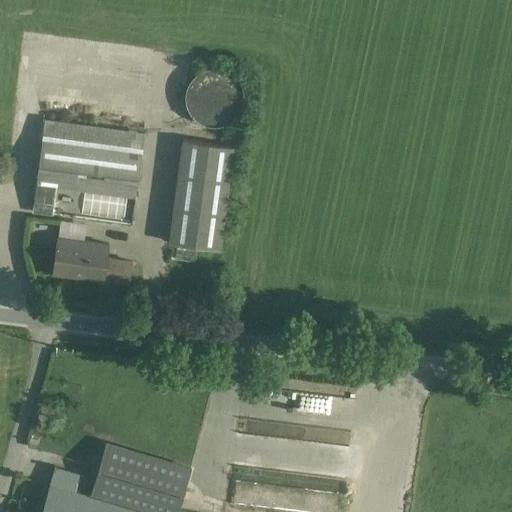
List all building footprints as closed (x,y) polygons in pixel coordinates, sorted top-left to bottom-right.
[(250,95),(250,94),(250,93),(250,92),(250,91),(250,90),(250,89),(250,88),(250,87),(249,86),(249,85),(249,84),(249,83),(248,83),(248,82),(248,81),(247,80),(247,79),(246,78),(246,77),(245,77),(245,76),(244,75),(244,74),(243,74),(243,73),(242,73),(242,72),(241,71),(240,70),(239,70),(239,69),(238,69),(238,68),(237,68),(237,67),(236,67),(235,66),(234,66),(233,65),(232,65),(231,64),(230,64),(229,63),(228,63),(227,63),(227,62),(226,62),(225,62),(224,62),(223,62),(222,62),(221,61),(220,61),(219,61),(218,61),(217,61),(216,61),(215,61),(214,61),(213,61),(213,62),(212,62),(211,62),(210,62),(209,62),(208,62),(208,63),(207,63),(206,63),(205,64),(204,64),(203,65),(202,65),(201,66),(200,66),(199,67),(198,67),(198,68),(197,68),(197,69),(196,69),(195,70),(194,71),(193,72),(193,73),(192,73),(192,74),(191,74),(191,75),(190,76),(190,77),(189,77),(189,78),(188,79),(188,80),(187,81),(187,82),(187,83),(186,83),(186,84),(186,85),(186,86),(185,87),(185,88),(185,89),(185,90),(185,91),(185,92),(185,93),(185,94),(185,95),(185,96),(185,97),(185,98),(185,99),(185,100),(185,101),(186,102),(186,103),(186,104),(186,105),(187,105),(187,106),(187,107),(188,108),(188,109),(188,110),(189,110),(189,111),(190,112),(191,113),(191,114),(192,114),(192,115),(193,116),(193,117),(194,117),(195,118),(195,119),(196,119),(197,120),(198,120),(198,121),(199,121),(200,122),(201,122),(201,123),(202,123),(203,123),(203,124),(204,124),(205,124),(205,125),(206,125),(207,125),(208,126),(209,126),(210,126),(211,126),(212,126),(212,127),(213,127),(214,127),(215,127),(216,127),(217,127),(218,127),(219,127),(220,127),(221,127),(222,127),(223,127),(223,126),(224,126),(225,126),(226,126),(227,126),(228,125),(229,125),(230,125),(230,124),(231,124),(232,124),(232,123),(233,123),(234,123),(234,122),(235,122),(236,121),(237,121),(237,120),(238,120),(239,119),(240,118),(241,117),(242,117),(242,116),(243,115),(243,114),(244,114),(244,113),(245,112),(246,111),(246,110),(247,110),(247,109),(247,108),(248,107),(248,106),(248,105),(249,105),(249,104),(249,103),(249,102),(250,101),(250,100),(250,99),(250,98),(250,97),(250,96),(250,95)] [(140,132),(49,123),(40,213),(132,222),(140,132)] [(236,144),(184,139),(173,242),(224,248),(236,144)] [(78,223),(75,236),(96,241),(99,228),(78,223)] [(50,281),(126,287),(130,247),(53,241),(50,281)] [(92,492),(159,511),(179,511),(181,507),(193,466),(108,440),(97,477),(92,492)] [(354,477),(356,443),(305,441),(304,475),(354,477)] [(97,477),(55,465),(41,511),(198,511),(181,507),(179,511),(159,511),(92,492),(97,477)] [(310,490),(309,506),(353,508),(354,492),(310,490)]
